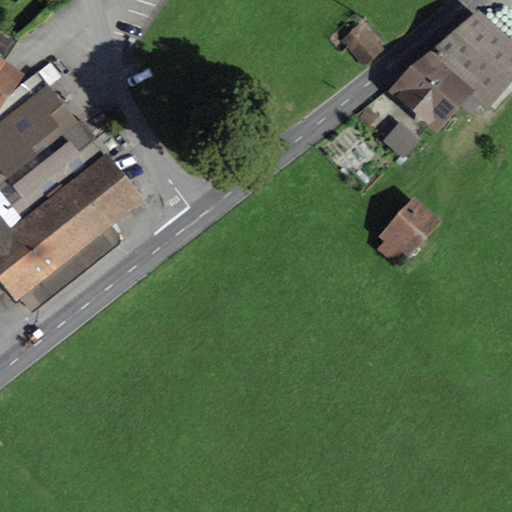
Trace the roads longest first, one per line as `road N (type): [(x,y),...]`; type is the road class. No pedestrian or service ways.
road 1 (tertiary): [(464,0),(197,215)]
road 2 (tertiary): [(197,215),(0,371)]
road 3 (unclassified): [(197,215),(136,127),(92,0)]
